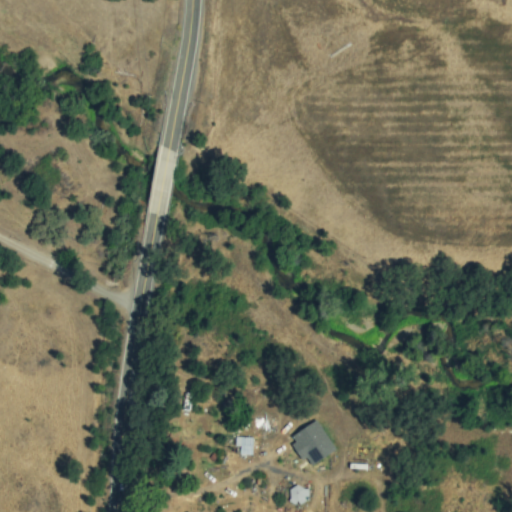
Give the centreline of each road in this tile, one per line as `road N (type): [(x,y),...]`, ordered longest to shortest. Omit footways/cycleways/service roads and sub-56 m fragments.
road 1 (tertiary): [(119,511),(128,400),(159,221)]
road 2 (tertiary): [(172,147),(194,0)]
